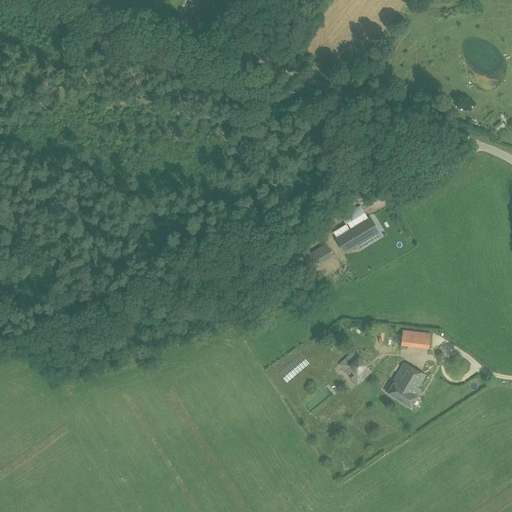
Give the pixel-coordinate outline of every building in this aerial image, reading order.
[(348,223),(351,228),(368,218),(365,213),(348,223)] [(337,239),(344,249),(376,229),(370,219),(337,239)] [(336,237),(350,229),(347,224),(333,232),(336,237)] [(318,254),(324,265),(337,258),(331,247),(318,254)] [(403,330),(401,346),(429,349),(431,334),(403,330)] [(339,364),(357,385),(372,372),(354,351),(339,364)] [(388,393),(411,407),(418,396),(417,396),(421,390),(418,388),(425,376),(404,363),(393,382),(394,382),(388,393)]
